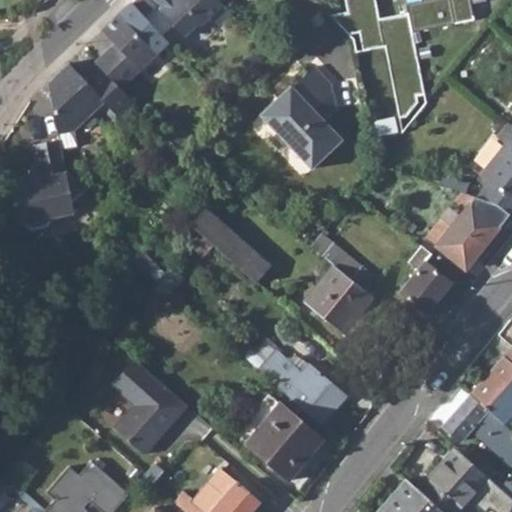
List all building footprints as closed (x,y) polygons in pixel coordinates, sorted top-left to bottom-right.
[(169,24),(184,36),(196,26),(203,24),(224,4),(219,0),(152,0),(156,4),(142,17),(159,36),(169,24)] [(345,0),(348,12),(331,16),(349,35),(359,32),(363,51),(385,46),(399,118),(406,116),(417,102),(416,96),(425,95),(412,32),(409,13),(379,19),(374,0),(345,0)] [(421,0),(422,1),(407,4),(409,13),(412,32),(474,20),(471,4),(470,0),(421,0)] [(100,67),(120,88),(146,63),(166,45),(159,36),(142,17),(129,2),(102,30),(115,43),(120,48),(115,52),(100,66),(100,67)] [(359,32),(349,35),(353,39),(356,52),(363,51),(359,32)] [(95,61),(100,66),(115,52),(120,48),(115,43),(107,50),(95,61)] [(120,88),(100,67),(86,80),(69,62),(48,81),(59,133),(74,130),(100,105),(116,121),(135,103),(120,88)] [(259,116),(311,169),(341,139),(322,119),(335,107),(330,84),(312,66),(291,87),(289,86),(259,116)] [(511,215),(511,125),(509,123),(499,136),(507,143),(481,174),(490,182),(478,197),(497,204),(509,213),(511,215)] [(154,145),(169,160),(179,150),(165,135),(154,145)] [(51,217),(74,213),(72,201),(85,189),(66,169),(60,140),(33,146),(38,167),(40,176),(30,178),(10,182),(18,224),(25,222),(31,228),(48,224),(51,217)] [(28,169),(30,178),(40,176),(38,167),(28,169)] [(441,220),(427,238),(465,268),(509,213),(497,204),(478,197),(463,192),(455,202),(465,210),(450,227),(441,220)] [(203,208),(190,224),(195,229),(256,282),(270,267),(203,208)] [(195,229),(189,238),(206,253),(213,245),(195,229)] [(321,234),(310,246),(333,265),(364,289),(374,277),(321,234)] [(421,245),(409,261),(418,269),(400,292),(427,313),(452,282),(425,261),(431,253),(421,245)] [(133,258),(147,272),(156,263),(142,249),(133,258)] [(333,265),(303,302),(344,334),(374,297),(364,289),(333,265)] [(169,267),(160,280),(172,291),(184,278),(169,267)] [(389,310),(379,323),(407,345),(417,332),(389,310)] [(126,324),(114,339),(124,348),(136,332),(126,324)] [(235,348),(252,363),(266,347),(249,330),(235,348)] [(266,347),(252,363),(323,427),(349,396),(311,364),(309,366),(298,359),(291,359),(271,341),(266,347)] [(511,346),(471,395),(504,424),(511,414),(511,346)] [(145,454),(188,405),(136,359),(113,384),(136,404),(115,427),(145,454)] [(511,431),(504,424),(471,395),(444,426),(462,441),(472,429),(503,456),(508,450),(511,454),(511,431)] [(280,404),(246,443),(289,480),(323,440),(280,404)] [(462,453),(456,447),(429,477),(433,480),(422,493),(444,511),(461,511),(491,479),(487,475),(462,453)] [(494,467),(473,449),(470,452),(466,449),(462,453),(487,475),(494,467)] [(42,511),(85,511),(87,511),(83,507),(89,501),(93,504),(101,511),(112,511),(128,494),(90,461),(78,474),(69,466),(45,492),(54,499),(42,511)] [(252,511),(261,502),(221,468),(193,499),(191,502),(203,511),(202,511),(252,511)] [(418,489),(422,493),(433,480),(429,477),(418,489)] [(418,489),(407,479),(378,511),(444,511),(422,493),(418,489)] [(174,502),(185,511),(202,511),(203,511),(191,502),(193,499),(183,492),(174,502)] [(89,501),(83,507),(87,511),(93,504),(89,501)]
